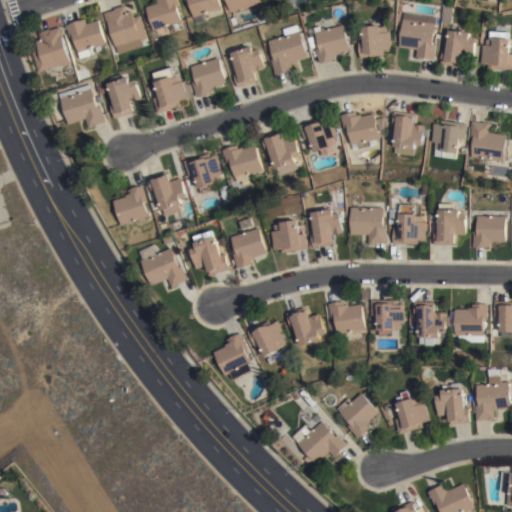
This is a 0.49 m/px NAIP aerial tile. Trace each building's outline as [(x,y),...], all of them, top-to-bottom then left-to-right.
[(156,4),(155,0),(177,0),(179,6),(176,7),(181,21),(152,30),(145,7),(156,4)] [(218,0),(221,8),(192,17),(187,4),(185,5),(183,0),(218,0)] [(260,0),(261,2),(229,12),(225,0),(260,0)] [(143,46),(128,50),(127,45),(116,48),(105,12),(127,5),(128,7),(130,7),(131,7),(134,18),(141,16),(148,39),(141,41),(143,46)] [(436,17),(433,45),(437,46),(435,61),(416,58),(417,50),(399,47),(403,13),(436,17)] [(93,54),(79,59),(73,38),(70,39),(66,25),(85,19),(86,24),(98,20),(106,44),(92,48),(93,54)] [(344,25),(350,50),(337,54),(337,55),(333,56),(334,60),(320,64),(316,48),(318,48),(315,34),(309,35),(307,28),(320,25),(321,31),(344,25)] [(300,31),(308,57),(290,63),(293,71),(275,76),(271,62),(274,61),(268,41),(279,38),(283,30),(297,26),(299,32),(300,31)] [(357,42),(363,41),(361,28),(379,26),(380,28),(386,27),(387,33),(390,32),(392,51),(384,52),(384,55),(359,58),(357,42)] [(38,72),(32,50),(38,48),(36,41),(41,40),(39,33),(60,27),(71,63),(64,65),(66,69),(44,76),(43,71),(38,72)] [(443,48),(446,49),(448,30),(471,33),(471,38),(476,39),(473,62),(463,61),(463,65),(461,65),(461,67),(441,64),(443,48)] [(511,40),(510,54),(511,54),(511,69),(488,69),(488,64),(482,64),(482,45),(486,46),(486,39),(490,39),(490,32),(509,32),(509,40),(511,40)] [(236,72),(230,54),(251,47),(253,51),(258,50),(265,69),(254,73),(257,82),(237,89),(232,73),(236,72)] [(226,83),(213,87),(214,88),(210,90),(211,93),(196,98),(191,83),(195,81),(190,67),(218,58),(226,83)] [(152,73),(170,66),(174,78),(178,76),(180,83),(182,82),(188,99),(181,102),(183,106),(175,108),(157,114),(152,99),(160,97),(155,83),(152,73)] [(142,99),(132,102),(135,113),(115,119),(110,103),(114,102),(108,84),(129,78),(130,83),(137,81),(142,99)] [(90,84),(98,108),(101,107),(106,123),(89,128),(86,119),(68,125),(58,94),(90,84)] [(396,128),(392,127),(394,111),(418,115),(416,125),(425,126),(425,129),(429,130),(428,137),(424,137),(422,147),(416,146),(415,151),(413,151),(413,156),(392,153),(393,148),(396,128)] [(348,130),(343,131),(340,115),(356,112),(357,115),(361,115),(361,116),(375,113),(379,139),(375,140),(376,146),(352,150),(351,145),(348,130)] [(324,116),(326,121),(332,119),(338,137),(335,138),(337,144),(330,146),(331,148),(314,154),(308,139),(304,140),(299,125),(324,116)] [(465,140),(460,139),(457,155),(440,153),(440,150),(433,149),(433,143),(431,142),(434,124),(440,124),(440,120),(468,124),(465,140)] [(472,138),(469,137),(471,121),(490,123),(489,133),(507,135),(504,162),(470,158),(472,138)] [(300,157),(294,159),(297,169),(271,176),(260,137),(282,131),(285,140),(295,138),(300,157)] [(263,172),(248,176),(250,183),(242,185),(241,182),(235,183),(225,150),(239,145),(240,148),(242,147),(243,150),(255,146),(263,172)] [(194,174),(187,176),(183,162),(215,152),(224,179),(216,181),(219,189),(200,195),(199,190),(194,174)] [(160,212),(158,205),(151,207),(150,200),(156,199),(155,194),(150,195),(146,178),(167,172),(170,181),(181,178),(186,200),(180,201),(182,211),(165,215),(164,211),(160,212)] [(125,198),(124,195),(128,194),(127,191),(142,186),(146,202),(143,203),(148,218),(119,226),(112,202),(125,198)] [(440,205),(454,205),(454,211),(461,211),(461,216),(466,216),(466,236),(456,236),(456,244),(455,244),(455,246),(434,246),(434,229),(438,229),(439,211),(440,211),(440,205)] [(400,206),(415,206),(415,215),(417,215),(417,217),(423,217),(423,223),(427,223),(427,242),(418,242),(418,244),(394,244),(394,229),(399,229),(399,215),(400,215),(400,206)] [(384,209),(384,229),(388,229),(387,245),(369,244),(369,236),(350,235),(351,208),(384,209)] [(343,234),(333,235),(334,242),(332,243),(333,245),(313,248),(310,232),(314,232),(311,214),(333,211),(334,215),(340,214),(343,234)] [(507,217),(506,243),(493,242),(493,245),(489,245),(489,249),(473,248),(473,232),(477,232),(477,216),(507,217)] [(239,222),(251,218),(255,230),(259,229),(268,254),(254,258),(256,263),(237,270),(232,254),(235,253),(231,239),(243,234),(239,222)] [(271,232),(274,232),(273,226),(297,222),(299,236),(306,235),(308,251),(282,254),(282,249),(274,251),(271,232)] [(193,237),(212,232),(216,244),(217,244),(222,258),(226,257),(230,271),(208,277),(206,267),(197,270),(191,250),(195,249),(194,245),(195,245),(193,237)] [(163,239),(171,236),(174,243),(165,246),(163,239)] [(138,251),(154,245),(158,254),(171,249),(180,273),(185,271),(189,282),(170,289),(167,280),(150,287),(140,261),(142,260),(138,251)] [(398,300),(398,306),(405,306),(405,324),(401,324),(401,330),(394,330),(394,333),(392,333),(392,338),(378,338),(378,333),(377,333),(377,316),(371,316),(371,300),(398,300)] [(336,335),(334,320),(330,321),(328,304),(344,302),(345,305),(348,305),(349,307),(362,305),(366,331),(360,332),(361,339),(344,341),(343,334),(336,335)] [(500,326),(493,325),(494,302),(511,302),(511,334),(500,334),(500,326)] [(418,340),(418,317),(413,317),(413,303),(435,303),(435,308),(436,308),(436,313),(446,313),(446,334),(439,345),(434,345),(434,347),(424,347),(424,345),(419,345),(419,340),(418,340)] [(449,332),(449,322),(455,322),(455,310),(468,310),(468,308),(471,308),(471,305),(488,305),(489,323),(485,323),(485,337),(455,337),(455,332),(449,332)] [(294,329),(290,330),(286,313),(307,307),(310,317),(320,314),(326,336),(320,338),(321,343),(299,349),(294,329)] [(263,324),(265,329),(278,322),(286,339),(283,340),(286,346),(279,349),(280,352),(265,359),(258,345),(253,347),(246,332),(263,324)] [(224,348),(224,346),(228,345),(226,341),(241,334),(248,349),(244,351),(250,364),(247,365),(250,372),(231,381),(228,374),(224,376),(213,353),(224,348)] [(475,407),(477,407),(476,385),(490,384),(489,371),(502,370),(502,383),(510,382),(511,411),(494,412),(495,421),(476,422),(475,407)] [(397,399),(402,397),(401,395),(408,392),(411,402),(413,401),(414,402),(419,400),(421,406),(425,405),(431,422),(425,424),(426,428),(418,431),(417,429),(399,435),(395,421),(401,419),(396,407),(399,406),(397,399)] [(464,392),(465,409),(469,408),(471,424),(448,426),(447,409),(437,410),(436,398),(443,397),(443,393),(464,392)] [(379,413),(369,422),(370,424),(367,427),(369,430),(358,440),(347,428),(349,426),(339,414),(340,413),(337,409),(348,399),(352,403),(361,394),(379,413)] [(389,404),(395,415),(387,418),(384,412),(386,411),(384,406),(389,404)] [(292,437),(305,426),(311,432),(321,423),(335,438),(337,436),(347,447),(334,459),(328,452),(315,465),(297,445),(298,444),(292,437)] [(507,490),(499,489),(501,469),(511,469),(511,503),(506,503),(507,490)] [(471,511),(442,511),(437,501),(434,502),(428,489),(440,483),(440,482),(443,480),(448,489),(464,481),(476,506),(470,509),(471,511)] [(394,511),(394,510),(396,509),(395,507),(400,506),(399,504),(406,502),(406,503),(410,502),(411,506),(416,505),(418,511),(394,511)]
